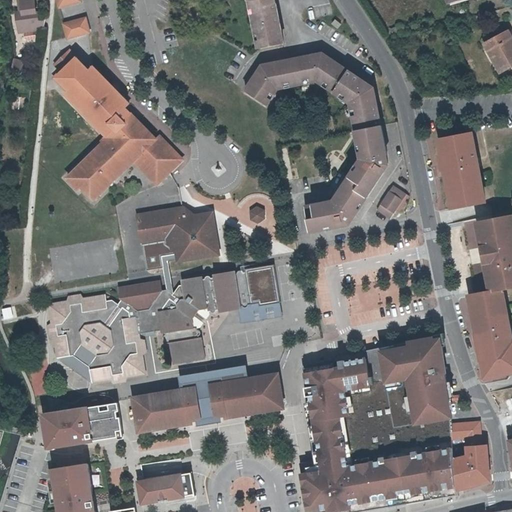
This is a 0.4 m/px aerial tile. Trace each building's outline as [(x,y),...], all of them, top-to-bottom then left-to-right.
[(19,34),(45,29),(45,28),(47,16),(39,17),(39,14),(37,14),(35,0),(20,0),(23,16),(17,17),(19,34)] [(251,0),(254,9),(258,8),(259,14),(255,15),(259,34),(260,34),(262,33),(264,40),(261,40),(260,40),(261,48),(286,43),(282,23),(280,23),(277,24),(275,17),(275,16),(280,15),(277,0),(251,0)] [(86,18),(64,24),(68,38),(89,32),(86,18)] [(338,19),(335,23),(341,28),(344,24),(338,19)] [(488,43),(503,71),(511,66),(511,33),(511,31),(488,43)] [(55,65),(62,73),(76,59),(70,51),(55,65)] [(312,78),(313,82),(320,81),(323,75),(324,74),(330,78),(328,81),(334,85),(331,89),(343,97),(345,93),(351,96),(350,98),(349,100),(353,103),(354,106),(364,105),(379,103),(379,98),(375,99),(373,94),(375,93),(376,92),(376,90),(375,89),(374,88),(373,87),(372,88),(370,88),(366,86),(368,82),(334,59),(331,62),(327,60),(327,59),(327,58),(326,57),(325,56),(324,56),(322,56),(321,57),(321,59),(316,60),(315,56),(276,64),(276,68),(272,69),(269,67),(267,68),(265,69),(265,71),(265,72),(266,74),(263,77),(260,74),(248,92),(269,106),(273,100),(271,98),(270,97),(273,92),(270,90),(271,88),(273,85),(280,89),(287,88),(286,83),(288,83),(293,82),(293,86),(306,84),(306,79),(312,78)] [(76,59),(62,73),(56,78),(78,100),(74,103),(93,122),(107,136),(102,141),(104,142),(67,179),(78,189),(81,187),(93,200),(97,196),(133,160),(137,157),(141,162),(160,181),(181,159),(178,156),(158,135),(154,139),(135,119),(121,105),(125,100),(100,75),(97,71),(92,75),(76,59)] [(323,75),(320,81),(325,85),(324,87),(330,91),(331,89),(334,85),(328,81),(330,78),(324,74),(323,75)] [(271,98),(273,100),(275,101),(279,96),(277,94),(280,89),(273,85),(271,88),(270,90),(273,92),(270,97),(271,98)] [(345,93),(343,97),(342,99),(347,102),(349,100),(350,98),(351,96),(345,93)] [(364,105),(354,106),(355,110),(359,110),(361,116),(356,117),(359,130),(384,125),(379,103),(364,105)] [(328,230),(335,228),(342,227),(342,223),(347,222),(348,223),(349,224),(350,224),(351,223),(352,222),(353,220),(352,218),(355,214),(358,216),(362,210),(366,204),(387,173),(383,170),(385,167),(387,167),(389,166),(389,165),(389,163),(389,162),(387,161),(386,156),(390,155),(384,125),(359,130),(362,146),(363,152),(365,160),(361,165),(357,172),(337,202),(309,208),(313,233),(328,230)] [(469,139),(468,133),(440,138),(452,202),(458,201),(459,206),(485,201),(487,201),(475,138),(469,139)] [(141,162),(137,157),(133,160),(157,184),(160,181),(141,162)] [(398,211),(409,195),(397,186),(381,210),(393,219),(398,211)] [(443,193),(435,194),(437,209),(445,208),(443,193)] [(398,211),(401,213),(413,197),(409,195),(398,211)] [(253,214),(254,221),(261,224),(267,220),(266,213),(259,209),(253,214)] [(198,218),(197,218),(196,218),(194,216),(192,215),(190,213),(188,212),(187,211),(185,210),(139,217),(144,246),(167,242),(167,246),(180,254),(181,262),(220,255),(220,253),(220,251),(219,248),(219,246),(218,245),(218,242),(217,240),(216,237),(216,236),(214,234),(213,232),(212,230),(210,228),(209,227),(207,225),(205,224),(203,223),(202,221),(200,220),(198,218)] [(214,215),(197,218),(198,218),(200,220),(202,221),(203,223),(205,224),(207,225),(209,227),(210,228),(212,230),(213,232),(214,234),(216,236),(216,237),(217,240),(218,242),(218,245),(219,246),(219,248),(214,215)] [(507,217),(495,219),(478,222),(478,224),(482,247),(485,246),(487,255),(488,261),(485,261),(490,291),(502,289),(511,287),(511,223),(508,224),(507,217)] [(208,311),(211,310),(211,312),(213,312),(215,312),(216,311),(216,309),(219,309),(223,311),(243,308),(243,304),(245,304),(246,306),(247,307),(249,307),(250,305),(251,303),(254,303),(253,294),(270,291),(271,295),(279,294),(275,269),(266,270),(267,274),(250,277),(248,270),(246,270),(245,269),(244,268),(242,268),(241,269),(240,270),(240,271),(237,272),(237,269),(216,272),(214,275),(214,276),(211,276),(210,275),(209,274),(207,274),(206,274),(205,275),(205,276),(204,277),(203,277),(202,274),(181,278),(183,284),(178,284),(172,293),(175,294),(172,298),(170,297),(163,306),(164,310),(158,311),(162,330),(165,332),(166,334),(164,335),(163,337),(164,338),(165,340),(167,340),(167,343),(170,342),(174,362),(185,360),(188,356),(190,356),(194,359),(206,357),(203,339),(199,336),(198,334),(200,333),(201,332),(201,331),(200,329),(199,328),(197,328),(197,325),(195,325),(194,326),(192,319),(192,317),(194,315),(197,313),(199,310),(208,308),(208,311)] [(476,334),(480,334),(482,343),(481,343),(481,346),(483,346),(485,357),(485,359),(481,359),(484,377),(500,374),(505,373),(511,372),(511,340),(502,289),(490,291),(481,293),(475,294),(476,300),(470,301),(476,334)] [(123,372),(124,376),(145,372),(142,352),(138,352),(136,341),(139,341),(135,316),(130,316),(129,310),(123,306),(122,307),(118,304),(119,303),(113,298),(107,300),(106,293),(81,298),(81,301),(70,303),(69,300),(48,303),(52,324),(55,323),(57,333),(57,334),(53,335),(57,357),(73,354),(81,342),(79,332),(84,324),(101,321),(111,329),(112,333),(114,344),(109,352),(101,353),(97,354),(89,365),(92,381),(113,377),(112,377),(112,374),(123,372)] [(81,301),(81,298),(80,294),(69,295),(69,300),(70,303),(81,301)] [(0,313),(2,321),(17,317),(14,305),(0,308),(0,313)] [(197,325),(197,328),(202,322),(203,323),(206,319),(205,318),(211,310),(208,311),(208,308),(199,310),(197,313),(194,315),(192,317),(192,319),(194,326),(195,325),(197,325)] [(79,332),(81,342),(97,354),(101,353),(109,352),(114,344),(112,333),(111,329),(101,321),(84,324),(79,332)] [(55,323),(52,324),(47,324),(49,336),(53,335),(57,334),(57,333),(55,323)] [(443,334),(303,364),(316,459),(299,462),(308,511),(319,511),(455,489),(452,457),(451,438),(450,424),(443,334)] [(476,334),(481,359),(485,359),(485,357),(483,346),(481,346),(481,343),(482,343),(480,334),(476,334)] [(138,352),(142,352),(146,351),(144,340),(139,341),(136,341),(138,352)] [(188,356),(185,360),(187,366),(194,364),(194,359),(190,356),(188,356)] [(35,392),(52,385),(43,362),(26,369),(35,392)] [(112,377),(113,377),(113,381),(125,379),(124,376),(123,372),(112,374),(112,377)] [(211,383),(216,414),(226,413),(224,403),(241,400),(243,410),(280,404),(278,387),(281,386),(279,372),(211,383)] [(156,420),(158,427),(281,407),(280,404),(243,410),(241,400),(224,403),(226,413),(216,414),(211,383),(210,373),(194,375),(196,386),(201,417),(191,419),(191,414),(156,420)] [(196,386),(133,396),(139,430),(158,427),(156,420),(191,414),(191,419),(201,417),(200,413),(196,386)] [(42,419),(43,423),(46,423),(47,430),(50,430),(50,439),(51,441),(52,442),(55,445),(57,445),(66,441),(72,442),(71,440),(86,438),(92,437),(92,439),(94,439),(96,438),(99,438),(101,437),(105,436),(108,435),(113,435),(117,435),(120,433),(122,432),(122,431),(122,430),(119,426),(117,423),(117,421),(117,418),(118,417),(119,416),(119,413),(118,410),(117,407),(113,404),(109,404),(101,406),(95,406),(89,407),(81,410),(79,410),(79,409),(44,414),(42,419)] [(450,424),(451,438),(467,436),(468,443),(482,442),(480,421),(450,424)] [(481,448),(488,447),(487,444),(482,445),(468,446),(469,456),(452,457),(455,489),(491,479),(489,456),(488,456),(481,457),(481,448)] [(129,482),(142,479),(137,452),(124,454),(129,482)] [(95,511),(88,462),(53,468),(59,511),(135,511),(135,509),(123,511),(122,508),(111,509),(111,511),(95,511)] [(142,479),(129,482),(131,488),(131,490),(133,503),(143,502),(143,503),(186,496),(186,494),(196,492),(195,486),(192,474),(192,471),(142,479)]
